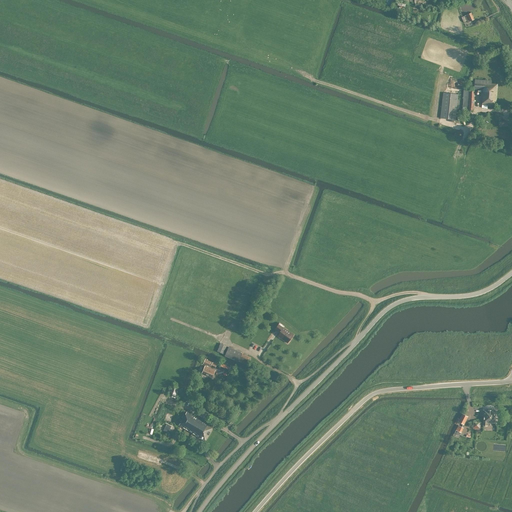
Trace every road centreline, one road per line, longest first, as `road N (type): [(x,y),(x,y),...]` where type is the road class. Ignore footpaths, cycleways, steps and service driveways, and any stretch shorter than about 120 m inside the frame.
road 1 (tertiary): [(198,511),(387,307),(411,297),(473,294),(511,272)]
road 2 (unclassified): [(254,511),(373,392),(511,380)]
road 3 (track): [(373,301),(183,243)]
